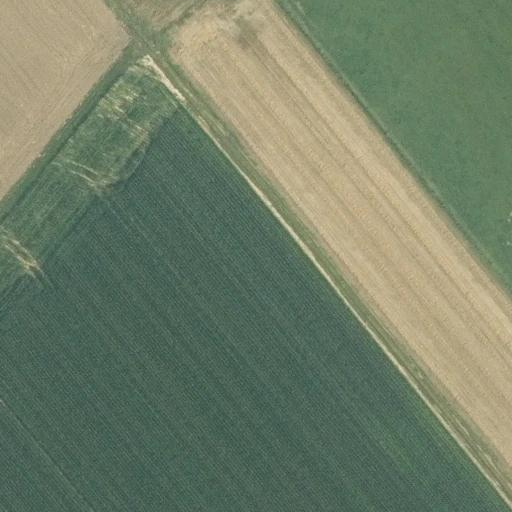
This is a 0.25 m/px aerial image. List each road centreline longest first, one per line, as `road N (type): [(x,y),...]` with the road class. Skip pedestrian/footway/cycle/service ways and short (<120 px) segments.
road 1 (track): [(113,0),(511,490)]
road 2 (track): [(159,56),(0,248)]
